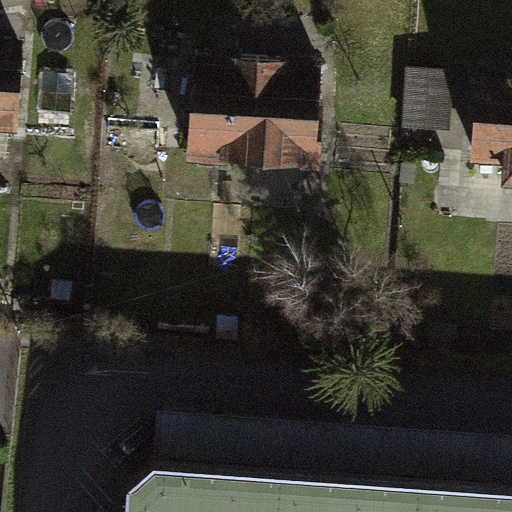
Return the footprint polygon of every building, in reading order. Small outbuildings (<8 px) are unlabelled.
[(0,136),(11,137),(17,54),(0,52),(0,136)] [(414,64),(410,127),(457,130),(460,66),(414,64)] [(188,74),(183,160),(314,167),(319,80),(188,74)] [(506,169),(505,185),(511,185),(511,81),(477,79),(471,167),(506,169)] [(511,511),(511,481),(157,456),(133,478),(130,511),(511,511)]
